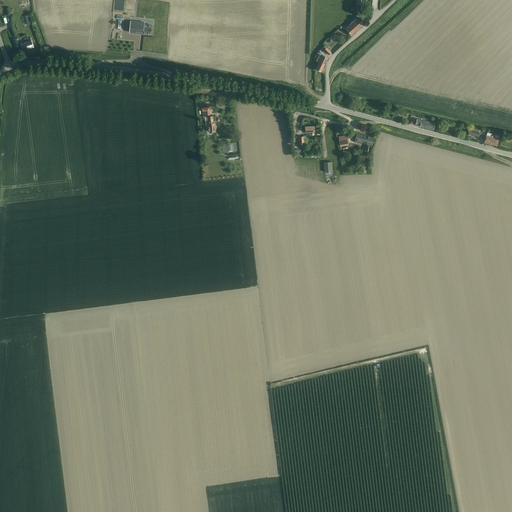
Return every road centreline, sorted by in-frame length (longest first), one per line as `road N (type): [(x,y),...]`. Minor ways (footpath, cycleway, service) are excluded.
road 1 (tertiary): [(327,107),(107,66),(8,66)]
road 2 (tertiary): [(511,154),(327,107)]
road 3 (unclassified): [(327,107),(327,63),(394,0)]
